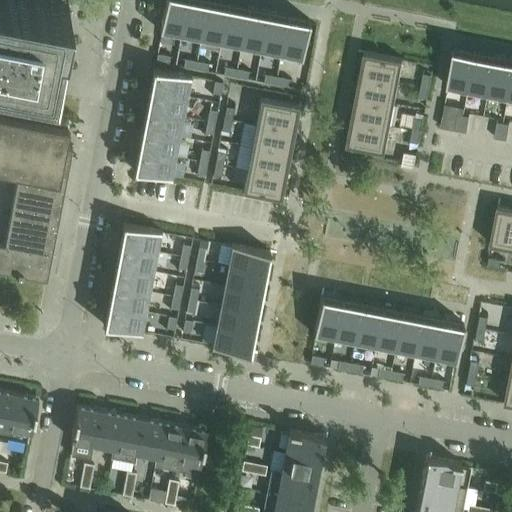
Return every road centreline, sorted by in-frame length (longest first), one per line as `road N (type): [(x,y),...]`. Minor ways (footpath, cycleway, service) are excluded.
road 1 (residential): [(133,0),(65,357)]
road 2 (residential): [(65,357),(380,418)]
road 3 (residential): [(65,357),(35,511)]
road 4 (residential): [(380,418),(511,443)]
